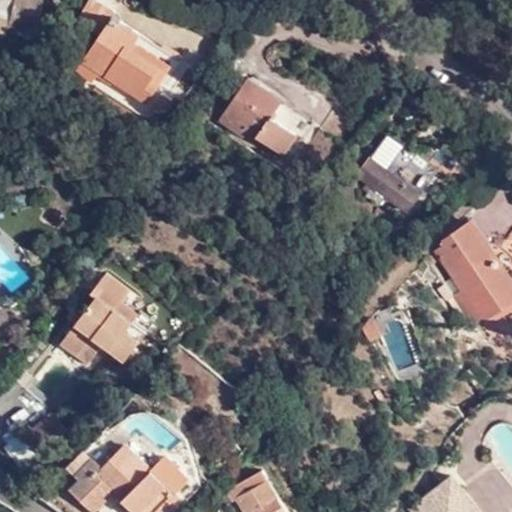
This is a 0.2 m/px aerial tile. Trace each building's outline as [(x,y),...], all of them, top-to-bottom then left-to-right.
[(0,0),(0,23),(34,33),(43,0),(0,0)] [(74,0),(100,18),(115,0),(74,0)] [(122,0),(115,0),(100,18),(100,20),(79,52),(100,67),(111,53),(150,81),(180,41),(122,0)] [(292,86),(251,57),(222,99),(239,111),(243,105),(284,135),(297,117),(304,122),(316,104),(292,86)] [(159,83),(173,92),(182,80),(169,70),(159,83)] [(383,194),(402,209),(425,182),(374,143),(353,171),(368,184),(361,193),(375,204),(383,194)] [(477,248),(484,242),(469,222),(447,238),(452,245),(442,252),(449,261),(459,274),(467,285),(495,321),(511,308),(511,307),(504,299),(511,291),(511,277),(496,256),(489,261),(477,248)] [(495,255),(484,242),(477,248),(489,261),(496,256),(511,277),(511,291),(504,299),(511,307),(511,244),(495,255)] [(449,261),(442,252),(430,261),(437,270),(449,261)] [(84,288),(87,291),(127,318),(132,310),(116,297),(125,284),(100,266),(84,288)] [(447,284),(454,294),(467,285),(459,274),(447,284)] [(495,321),(467,285),(454,294),(453,295),(481,331),(495,321)] [(121,326),(127,318),(87,291),(78,303),(70,316),(52,340),(80,360),(89,347),(95,340),(104,346),(118,355),(135,335),(121,326)] [(62,310),(70,316),(78,303),(71,298),(62,310)] [(140,327),(127,318),(121,326),(135,335),(140,327)] [(95,340),(89,347),(93,350),(96,348),(100,351),(104,346),(95,340)] [(63,427),(47,407),(17,432),(34,452),(63,427)] [(173,483),(151,462),(124,437),(102,458),(96,464),(91,460),(79,471),(70,481),(93,505),(113,484),(120,490),(129,498),(144,511),(145,511),(156,501),(173,483)] [(96,464),(102,458),(92,447),(90,448),(82,440),(77,447),(91,460),(96,464)] [(66,458),(79,471),(91,460),(77,447),(66,458)] [(163,449),(151,462),(173,483),(186,471),(163,449)] [(233,489),(246,511),(289,511),(258,459),(222,480),(228,491),(233,489)] [(411,502),(419,511),(485,511),(449,468),(411,502)] [(214,499),(228,491),(222,480),(208,489),(214,499)] [(179,489),(173,483),(156,501),(161,506),(179,489)] [(129,498),(120,490),(116,494),(126,503),(129,498)] [(192,511),(226,511),(220,504),(213,508),(208,500),(192,511)]
